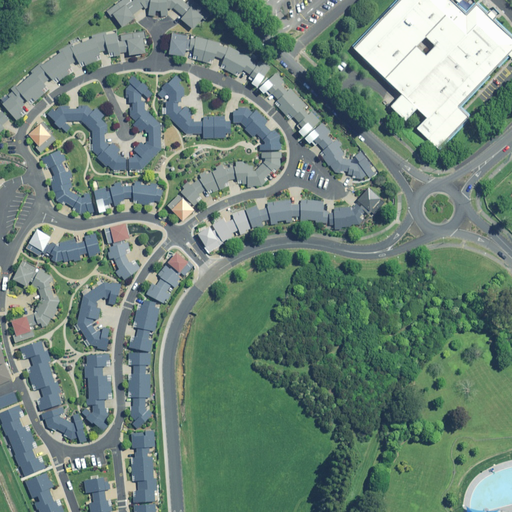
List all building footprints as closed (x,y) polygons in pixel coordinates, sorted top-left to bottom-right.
[(162,11),(161,16),(168,16),(168,9),(175,9),(184,17),(181,20),(194,30),(203,18),(205,20),(211,14),(193,0),(189,0),(187,4),(182,0),(133,0),(131,2),(129,0),(123,0),(107,12),(111,17),(114,15),(123,27),(136,18),(133,15),(143,8),(149,8),(149,16),(155,16),(156,11),(159,11),(162,11)] [(451,0),(397,0),(351,48),(397,93),(385,107),(399,118),(410,106),(423,118),(413,131),(436,152),(467,116),(456,107),(511,46),(511,40),(471,0),(462,10),(451,0)] [(129,52),(127,34),(118,36),(117,31),(105,33),(108,50),(109,50),(110,57),(120,56),(120,53),(129,52)] [(127,34),(129,52),(130,56),(146,53),(143,38),(147,38),(146,31),(127,34)] [(108,50),(105,33),(91,36),(93,39),(71,47),(78,61),(81,68),(101,60),(99,52),(108,50)] [(189,50),(192,38),(172,35),(169,54),(185,57),(186,50),(189,50)] [(192,38),(189,50),(195,51),(194,60),(212,65),(216,57),(220,45),(221,43),(192,38)] [(42,67),(52,80),(56,85),(74,72),(70,66),(78,61),(71,47),(70,44),(60,51),(60,52),(43,66),(42,67)] [(220,45),(216,57),(223,61),(221,67),(238,77),(243,70),(251,58),(229,45),(227,48),(220,45)] [(251,58),(243,70),(251,75),(249,78),(253,81),(251,84),(258,88),(270,68),(257,60),(256,61),(251,58)] [(42,67),(40,65),(31,72),(33,74),(17,87),(27,101),(30,104),(49,90),(45,86),(52,80),(42,67)] [(300,98),(291,88),(287,91),(282,85),(285,82),(277,73),(259,89),(264,94),(266,92),(270,96),(272,93),(278,100),(275,103),(283,112),(290,120),(294,117),(303,109),(306,105),(300,98)] [(184,97),(184,87),(179,83),(181,81),(175,75),(158,94),(166,102),(167,115),(187,134),(203,134),(203,138),(225,138),(225,134),(231,133),(231,122),(225,122),(225,117),(204,117),(204,123),(195,123),(190,118),(194,114),(186,107),(183,110),(177,104),(182,103),(182,97),(184,97)] [(145,110),(145,103),(142,103),(142,102),(141,95),(145,95),(148,98),(154,92),(144,83),(142,85),(133,76),(128,83),(125,97),(130,99),(130,103),(133,103),(133,107),(128,113),(137,122),(133,125),(141,133),(144,129),(149,134),(150,140),(145,145),(142,142),(134,150),(138,154),(134,158),(128,158),(128,170),(142,170),(161,150),(160,124),(154,119),(145,110)] [(17,121),(26,114),(22,108),(25,105),(24,103),(27,101),(17,87),(8,94),(11,97),(3,103),(17,121)] [(105,133),(108,133),(108,132),(108,126),(107,126),(101,120),(104,116),(96,108),(92,112),(90,109),(90,106),(79,106),(79,109),(68,109),(68,106),(60,106),(60,108),(56,112),(53,109),(48,114),(56,122),(55,124),(60,129),(62,128),(67,134),(72,129),(65,123),(67,121),(81,121),(91,130),(93,133),(93,151),(99,157),(98,158),(107,167),(108,165),(114,170),(128,170),(128,158),(121,158),(118,154),(122,150),(114,142),(110,146),(105,142),(105,133)] [(253,137),(256,134),(265,126),(268,123),(255,110),(252,114),(246,109),(240,108),(238,112),(233,111),(232,121),(241,123),(247,128),(245,130),(253,137)] [(308,114),(303,109),(294,117),(303,127),(299,132),(303,137),(320,121),(311,111),(308,114)] [(0,132),(5,129),(2,126),(9,120),(2,111),(0,112),(0,132)] [(318,144),(327,136),(331,132),(322,123),(305,139),(310,144),(311,142),(315,147),(318,144)] [(39,146),(36,148),(41,153),(55,141),(41,124),(29,135),(39,146)] [(264,142),(263,145),(259,145),(260,151),(281,150),(280,136),(275,130),(272,133),(265,126),(256,134),(264,142)] [(366,177),(367,176),(369,179),(377,173),(362,151),(355,156),(360,163),(359,164),(350,162),(351,160),(343,159),(342,158),(346,154),(340,148),(342,145),(337,140),(333,143),(327,136),(318,144),(324,150),(319,156),(329,167),(330,166),(336,173),(344,174),(344,171),(349,172),(349,175),(353,175),(352,178),(362,180),(366,177)] [(64,202),(76,209),(77,215),(94,212),(90,194),(84,195),(85,198),(82,199),(70,192),(69,189),(74,187),(70,178),(73,177),(70,171),(66,172),(62,163),(66,161),(62,150),(42,158),(46,170),(51,168),(56,181),(50,183),(57,201),(61,203),(64,202)] [(264,163),(272,171),(274,173),(281,166),(281,159),(282,159),(282,153),(262,153),(262,158),(266,158),(265,162),(264,163)] [(272,171),(264,163),(260,167),(244,164),(244,163),(236,163),(236,166),(237,179),(237,184),(248,184),(248,188),(253,188),(254,186),(262,187),(267,183),(264,180),(272,171)] [(237,179),(236,166),(224,170),(222,165),(216,167),(217,170),(213,172),(219,190),(230,187),(228,181),(237,179)] [(193,204),(194,206),(202,199),(198,195),(206,190),(210,193),(219,190),(213,172),(200,176),(201,178),(200,180),(191,186),(188,182),(183,187),(185,188),(181,191),(183,194),(193,204)] [(106,188),(94,190),(99,214),(107,212),(106,209),(111,208),(110,204),(113,203),(114,207),(125,205),(124,199),(126,199),(126,200),(134,198),(135,204),(153,206),(155,202),(159,203),(164,191),(157,189),(158,184),(151,183),(150,186),(142,185),(142,182),(134,182),(135,185),(123,188),(123,187),(122,188),(121,183),(114,184),(114,186),(110,187),(111,191),(107,192),(106,188)] [(511,186),(500,199),(507,206),(503,210),(511,218),(511,186)] [(358,201),(363,205),(361,207),(369,215),(372,212),(375,215),(385,203),(368,189),(358,201)] [(193,204),(183,194),(181,196),(180,195),(168,206),(182,222),(194,211),(190,207),(193,204)] [(257,227),(258,230),(264,228),(262,223),(271,220),(271,224),(278,223),(278,222),(286,221),(286,222),(292,221),(292,217),(301,217),(301,221),(307,222),(307,220),(316,220),(316,222),(316,224),(328,224),(329,212),(324,211),(324,201),(302,200),(302,205),(290,205),(289,200),(268,203),(269,207),(258,211),(257,206),(246,209),(252,229),(257,227)] [(364,212),(357,204),(353,207),(335,207),(335,213),(329,214),(330,225),(335,225),(335,230),(341,229),(341,227),(351,227),(351,225),(360,225),(363,221),(360,218),(364,212)] [(222,240),(223,242),(228,240),(229,242),(233,239),(231,235),(235,232),(237,235),(239,234),(239,235),(246,233),(245,231),(251,229),(244,211),(232,215),(234,219),(225,224),(223,220),(213,225),(216,230),(222,240)] [(113,243),(123,240),(129,239),(126,225),(110,228),(105,229),(108,244),(113,243)] [(216,230),(212,233),(210,228),(198,235),(209,253),(220,246),(218,242),(222,240),(216,230)] [(75,240),(59,243),(59,246),(53,243),(52,245),(48,243),(51,238),(38,230),(26,248),(40,257),(43,253),(46,255),(47,253),(54,257),(52,261),(55,262),(65,261),(65,262),(75,260),(75,261),(79,261),(81,260),(80,256),(89,254),(90,258),(96,257),(96,254),(99,254),(96,235),(85,237),(85,242),(76,243),(75,240)] [(120,270),(116,272),(120,278),(122,276),(125,280),(141,270),(134,260),(130,263),(125,255),(127,254),(126,250),(130,249),(128,242),(124,243),(123,240),(113,243),(113,246),(110,246),(111,250),(108,251),(110,259),(115,258),(115,260),(120,270)] [(172,266),(181,273),(185,276),(193,266),(177,253),(169,264),(172,266)] [(32,326),(41,324),(42,328),(47,326),(51,318),(53,319),(57,310),(56,309),(60,300),(53,297),(49,284),(53,281),(52,277),(44,274),(46,271),(23,261),(13,280),(27,287),(30,281),(33,283),(32,286),(38,289),(41,299),(34,314),(12,321),(16,336),(14,336),(16,343),(35,337),(32,326)] [(162,278),(172,285),(175,289),(180,283),(178,282),(181,278),(178,276),(181,273),(172,266),(170,268),(166,265),(158,275),(162,278)] [(172,285),(162,278),(156,287),(152,284),(146,294),(164,303),(166,299),(168,300),(171,295),(167,293),(172,285)] [(92,325),(94,324),(95,320),(99,321),(102,310),(97,309),(98,303),(104,299),(111,300),(110,305),(116,306),(118,296),(120,297),(122,286),(105,282),(104,281),(88,291),(88,292),(82,296),(79,311),(81,311),(78,325),(74,327),(88,348),(91,346),(98,348),(98,350),(108,352),(109,351),(110,351),(112,338),(109,338),(111,329),(103,328),(102,333),(99,331),(97,333),(92,325)] [(139,328),(150,331),(155,332),(158,321),(160,310),(155,309),(157,302),(145,300),(144,305),(138,304),(135,316),(135,317),(133,327),(139,328)] [(150,331),(139,328),(137,337),(131,335),(128,348),(152,353),(154,342),(148,340),(150,331)] [(31,357),(45,352),(41,342),(20,349),(24,360),(31,357)] [(48,363),(51,362),(47,351),(45,352),(31,357),(34,367),(27,369),(29,374),(31,380),(33,386),(36,385),(38,390),(41,389),(44,398),(40,399),(42,404),(39,405),(41,412),(63,405),(59,394),(61,393),(58,382),(55,383),(52,373),(48,363)] [(135,365),(143,366),(146,366),(151,366),(151,354),(130,353),(129,365),(135,365)] [(89,377),(103,376),(102,367),(110,367),(110,355),(87,356),(88,367),(85,367),(85,377),(89,377)] [(135,397),(145,398),(150,398),(151,375),(145,375),(146,366),(143,366),(135,365),(134,374),(129,374),(128,397),(135,397)] [(111,383),(111,376),(103,376),(89,377),(90,400),(104,399),(112,399),(111,383)] [(0,409),(18,402),(14,392),(0,398),(0,409)] [(145,398),(135,397),(134,412),(130,416),(136,421),(133,424),(139,430),(152,415),(145,411),(145,398)] [(104,399),(90,400),(86,400),(87,406),(93,406),(94,414),(87,408),(82,413),(87,417),(86,419),(93,425),(94,423),(104,432),(108,427),(104,424),(111,415),(105,410),(104,399)] [(24,417),(20,406),(0,413),(0,418),(6,434),(23,428),(20,422),(19,419),(24,417)] [(48,428),(57,432),(57,431),(66,435),(65,436),(73,440),(79,438),(81,443),(89,440),(80,413),(73,415),(76,423),(73,424),(61,418),(60,415),(65,413),(63,407),(42,414),(45,422),(46,421),(48,428)] [(33,437),(28,426),(23,428),(6,434),(11,445),(15,457),(32,450),(37,448),(33,437)] [(156,481),(156,478),(154,478),(153,467),(153,458),(149,458),(149,448),(155,447),(154,431),(141,432),(141,433),(133,433),(133,448),(137,448),(138,458),(132,458),(132,468),(133,481),(139,481),(156,481)] [(32,450),(15,457),(19,467),(21,466),(25,477),(46,468),(41,457),(36,459),(32,450)] [(38,508),(54,502),(49,489),(54,487),(48,473),(26,482),(33,499),(38,496),(41,502),(36,504),(38,508)] [(111,511),(112,511),(111,501),(106,502),(105,491),(110,490),(109,482),(104,483),(104,478),(85,481),(86,493),(93,492),(95,503),(90,504),(90,511),(111,511)] [(156,481),(139,481),(139,491),(133,491),(134,502),(155,502),(155,491),(157,491),(156,481)] [(39,511),(64,511),(62,506),(60,499),(54,502),(38,508),(39,511)]
